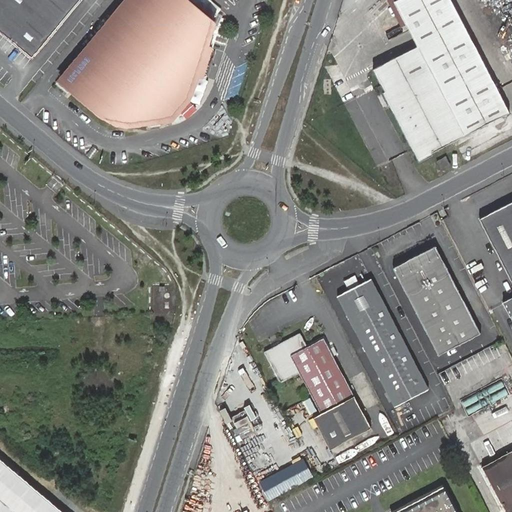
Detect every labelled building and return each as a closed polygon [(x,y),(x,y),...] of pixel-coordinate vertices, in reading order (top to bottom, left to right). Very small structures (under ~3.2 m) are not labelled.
[(0,0),(0,31),(32,58),(80,0),(0,0)] [(190,0),(125,0),(61,78),(102,112),(119,122),(129,123),(173,118),(189,98),(196,77),(197,75),(205,77),(209,63),(213,48),(206,46),(214,20),(190,0)] [(429,40),(417,46),(396,57),(395,57),(372,69),(381,84),(391,104),(392,105),(420,159),(442,147),(509,112),(450,0),(397,0),(394,2),(404,20),(409,31),(421,25),(429,40)] [(414,40),(417,46),(429,40),(421,25),(409,31),(414,40)] [(441,170),(450,165),(446,156),(437,161),(441,170)] [(511,201),(479,219),(511,281),(511,296),(502,302),(511,320),(511,201)] [(435,245),(392,268),(438,355),(481,333),(435,245)] [(342,279),(344,287),(355,284),(353,276),(342,279)] [(370,279),(335,297),(388,399),(423,381),(370,279)] [(300,335),(281,345),(273,349),(264,354),(281,385),(300,374),(322,415),(313,420),(318,428),(330,451),(372,429),(355,398),(324,340),(308,349),(300,335)] [(499,379),(458,399),(465,414),(506,394),(499,379)] [(230,399),(268,485),(298,471),(264,397),(247,405),(242,393),(230,399)] [(423,443),(441,430),(433,418),(415,430),(423,443)] [(318,428),(313,420),(309,422),(313,430),(318,428)] [(486,456),(492,454),(488,442),(482,443),(486,456)] [(492,487),(505,511),(511,511),(511,450),(482,466),(492,487)] [(63,511),(0,458),(0,511),(63,511)] [(455,511),(443,488),(397,511),(455,511)]
